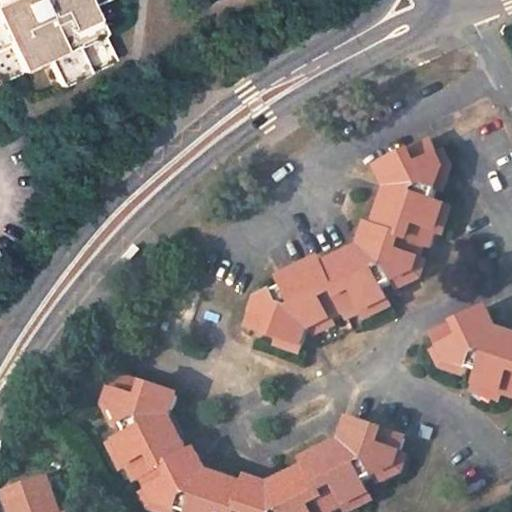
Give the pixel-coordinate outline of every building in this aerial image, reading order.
[(129,21),(119,0),(0,0),(0,80),(20,71),(32,98),(114,60),(103,33),(129,21)] [(319,262),(282,280),(288,292),(255,308),(246,334),(301,355),(308,334),(346,314),(348,319),(388,300),(383,290),(417,273),(425,247),(431,250),(444,207),(434,205),(445,168),(433,144),(379,170),(389,188),(376,230),(368,228),(362,249),(322,268),(319,262)] [(511,335),(496,330),(487,310),(435,335),(447,362),(482,374),(478,385),(511,396),(511,335)] [(178,397),(121,378),(113,404),(129,436),(118,443),(138,482),(145,478),(157,501),(191,511),(331,511),(331,510),(371,492),(365,481),(398,465),(407,439),(353,420),(345,442),(306,459),(311,469),(275,486),(251,478),(249,487),(208,472),(197,451),(190,454),(171,418),(178,397)] [(62,511),(51,482),(9,496),(13,511),(62,511)]
